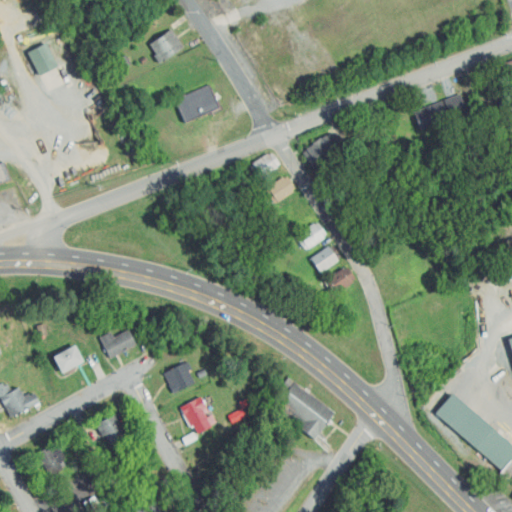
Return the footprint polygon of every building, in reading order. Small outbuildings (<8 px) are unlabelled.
[(172,31),(184,49),(163,63),(151,45),(172,31)] [(47,44),(59,68),(41,77),(29,53),(47,44)] [(191,57),(203,75),(178,91),(169,77),(175,74),(172,69),(191,57)] [(511,61),(511,81),(492,88),(487,73),(494,70),(493,68),(511,61)] [(211,86),(221,110),(186,125),(176,102),(211,86)] [(511,93),(511,110),(500,115),(495,99),(511,93)] [(460,95),(467,113),(417,133),(410,115),(460,95)] [(325,137),(337,156),(312,172),(300,153),(325,137)] [(268,154),(277,166),(257,179),(249,167),(268,154)] [(0,164),(0,182),(10,179),(4,163),(0,164)] [(285,178),(294,192),(274,205),(265,191),(285,178)] [(313,223),(323,237),(304,250),(294,236),(313,223)] [(330,246),(340,258),(320,273),(311,260),(330,246)] [(342,268),(353,282),(334,295),(324,281),(342,268)] [(127,330),(135,345),(109,359),(101,344),(127,330)] [(52,357),(61,373),(83,361),(74,345),(52,357)] [(164,373),(174,393),(194,383),(184,363),(164,373)] [(288,378),(333,413),(313,439),(299,428),(305,420),(279,400),(286,391),(280,387),(288,378)] [(0,396),(0,398),(10,417),(38,402),(33,392),(24,397),(18,387),(0,396)] [(451,395),(511,449),(511,457),(499,472),(434,414),(451,395)] [(179,406),(189,427),(192,426),(196,434),(210,427),(203,413),(207,411),(199,396),(179,406)] [(114,414),(131,445),(116,454),(98,423),(114,414)] [(66,469),(66,447),(48,447),(47,468),(66,469)] [(154,496),(161,510),(162,510),(163,511),(135,511),(134,509),(138,507),(137,505),(154,496)]
